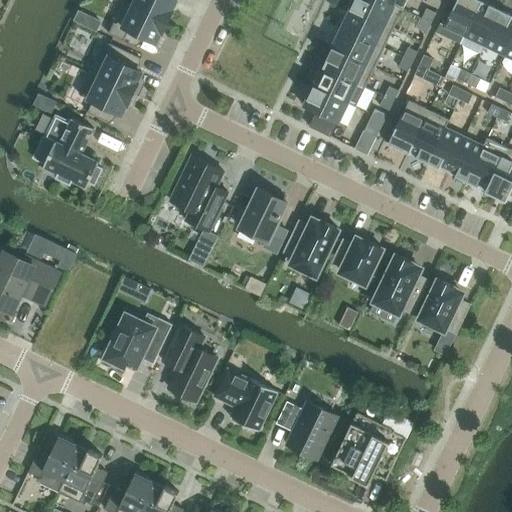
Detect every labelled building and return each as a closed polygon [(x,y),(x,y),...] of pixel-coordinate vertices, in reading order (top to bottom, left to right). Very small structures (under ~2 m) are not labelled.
[(125,0),(125,1),(168,22),(174,10),(173,9),(178,0),(176,0),(125,0)] [(296,0),(286,30),(301,36),(314,0),(296,0)] [(394,28),(404,9),(385,0),(355,0),(352,8),(394,28)] [(385,0),(404,9),(407,0),(385,0)] [(442,0),(427,0),(426,2),(439,8),(442,0)] [(482,1),(479,0),(457,0),(446,25),(466,35),(482,1)] [(162,34),(168,22),(125,1),(109,34),(137,47),(142,36),(157,43),(161,34),(162,34)] [(502,11),(482,1),(466,35),(485,44),(502,11)] [(385,48),(394,28),(352,8),(352,9),(343,28),(385,48)] [(432,23),(437,13),(427,8),(423,18),(432,23)] [(485,44),(505,54),(511,38),(511,15),(502,11),(485,44)] [(90,28),(97,31),(102,21),(94,18),(90,28)] [(423,18),(418,28),(427,32),(432,23),(423,18)] [(343,28),(334,46),(333,47),(376,67),(385,48),(343,28)] [(143,72),(137,69),(142,58),(110,43),(105,54),(101,52),(90,73),(133,94),(139,82),(139,81),(143,72)] [(366,87),(376,67),(333,47),(324,66),(366,87)] [(413,62),(418,52),(409,47),(404,57),(413,62)] [(420,65),(429,69),(434,59),(425,55),(420,65)] [(404,57),(399,67),(408,71),(413,62),(404,57)] [(420,65),(415,75),(441,87),(446,77),(429,69),(420,65)] [(324,67),(315,85),(315,86),(357,106),(366,87),(324,66),(324,67)] [(471,74),(461,69),(457,78),(467,83),(471,74)] [(93,101),(88,112),(111,123),(116,112),(122,115),(127,106),(133,94),(90,73),(80,95),(93,101)] [(467,83),(477,88),(481,78),(471,74),(467,83)] [(449,95),(459,99),(464,90),(454,85),(449,95)] [(315,86),(305,106),(316,112),(309,126),(331,137),(338,122),(348,103),(357,107),(357,106),(315,86)] [(394,100),(399,90),(390,86),(385,96),(394,100)] [(510,92),(500,88),(496,97),(506,102),(510,92)] [(459,99),(469,104),(473,95),(464,90),(459,99)] [(40,93),(35,104),(47,110),(52,99),(40,93)] [(385,96),(380,106),(390,110),(394,100),(385,96)] [(389,143),(409,153),(430,110),(410,100),(389,143)] [(488,113),(498,118),(503,109),(493,104),(488,113)] [(364,131),(377,137),(388,115),(375,109),(364,131)] [(498,118),(508,123),(511,114),(511,113),(503,109),(498,118)] [(450,119),(430,110),(409,153),(429,162),(450,119)] [(90,183),(95,185),(103,169),(98,166),(100,162),(82,153),(94,128),(73,118),(71,122),(56,115),(45,137),(56,143),(45,166),(59,173),(57,177),(72,184),(74,180),(88,187),(90,183)] [(429,162),(448,172),(465,138),(446,129),(450,120),(450,119),(429,162)] [(489,138),(488,138),(483,147),(465,138),(448,172),(468,181),(489,138)] [(508,147),(489,138),(468,181),(487,190),(486,190),(487,191),(508,147)] [(511,149),(508,147),(487,191),(507,200),(510,195),(511,195),(511,149)] [(194,156),(172,200),(191,210),(186,219),(205,229),(210,231),(227,198),(229,192),(228,191),(217,186),(224,171),(194,156)] [(267,241),(264,247),(277,253),(288,231),(276,225),(287,201),(285,200),(287,197),(273,191),(272,194),(260,188),(241,228),(267,241)] [(311,226),(299,220),(284,252),(295,257),(292,264),(317,275),(339,229),(323,221),(322,223),(314,219),(311,226)] [(366,284),(383,247),(367,240),(366,242),(358,238),(355,244),(344,239),(333,262),(344,267),(342,272),(366,284)] [(58,266),(69,271),(75,257),(77,254),(51,241),(49,245),(45,252),(61,260),(58,266)] [(0,305),(12,312),(22,292),(45,304),(60,273),(35,261),(33,265),(0,248),(0,305)] [(195,249),(191,258),(206,265),(209,256),(195,249)] [(375,301),(400,313),(402,308),(413,314),(429,280),(418,275),(421,268),(413,264),(414,262),(398,254),(375,301)] [(125,292),(130,283),(132,279),(126,277),(124,280),(120,290),(125,292)] [(252,278),(247,289),(261,296),(266,285),(252,278)] [(456,287),(440,279),(421,319),(445,330),(446,328),(457,334),(471,305),(460,299),(463,293),(455,289),(456,287)] [(128,314),(107,357),(110,359),(109,362),(122,369),(123,366),(127,367),(129,364),(137,368),(143,354),(156,360),(173,324),(160,318),(155,327),(128,314)] [(182,364),(170,388),(197,401),(218,358),(199,349),(205,336),(182,325),(164,361),(165,362),(168,357),(182,364)] [(229,368),(215,396),(237,407),(232,418),(233,418),(239,421),(259,431),(279,391),(251,378),(250,379),(229,368)] [(297,392),(300,386),(293,383),(290,388),(297,392)] [(317,459),(338,416),(308,402),(305,409),(288,401),(277,423),(294,431),(288,444),(317,459)] [(358,412),(333,464),(354,474),(353,476),(370,484),(375,473),(387,480),(407,438),(395,432),(395,430),(358,412)] [(40,450),(29,473),(41,478),(39,482),(59,492),(82,447),(74,443),(74,442),(61,435),(50,455),(40,450)] [(82,447),(59,492),(80,503),(82,499),(93,504),(104,482),(109,473),(98,467),(103,456),(90,450),(89,451),(82,447)] [(143,511),(158,483),(150,479),(150,478),(136,472),(127,492),(116,487),(105,509),(111,511),(143,511)] [(158,483),(143,511),(183,511),(185,510),(174,504),(180,492),(166,486),(166,487),(158,483)]
